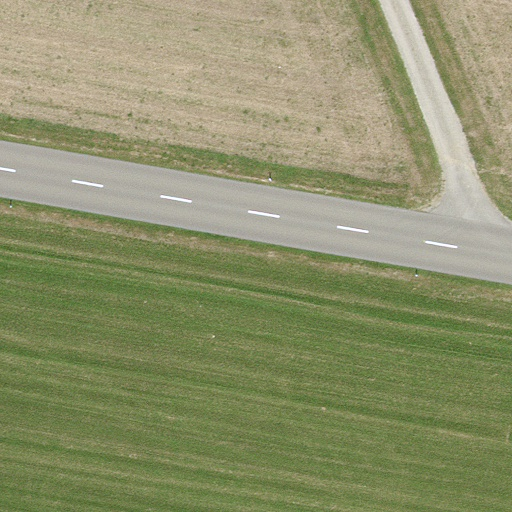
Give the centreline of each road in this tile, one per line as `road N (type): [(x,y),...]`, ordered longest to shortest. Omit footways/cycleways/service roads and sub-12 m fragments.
road 1 (tertiary): [(0,169),(511,258)]
road 2 (track): [(494,255),(391,0)]
